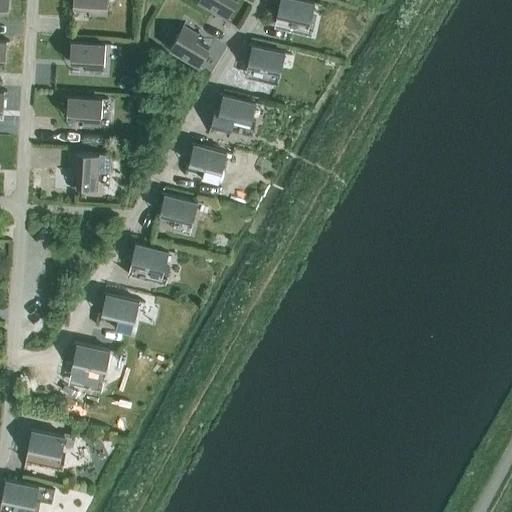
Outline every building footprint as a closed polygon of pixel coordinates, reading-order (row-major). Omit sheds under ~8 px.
[(0,0),(0,10),(9,11),(9,0),(0,0)] [(73,0),(73,6),(85,7),(89,7),(89,18),(107,19),(108,8),(108,0),(73,0)] [(198,0),(230,18),(231,17),(228,16),(237,0),(198,0)] [(321,3),(309,0),(279,0),(276,13),(288,16),(292,17),(290,28),(307,33),(310,21),(311,21),(315,2),(320,4),(321,3)] [(196,40),(201,30),(185,21),(180,30),(179,30),(170,47),(165,44),(164,45),(202,67),(202,66),(200,65),(210,48),(199,41),(199,42),(196,40)] [(10,42),(10,40),(0,39),(0,60),(6,61),(7,41),(10,42)] [(111,44),(111,43),(68,40),(68,41),(71,42),(70,61),(82,62),(86,62),(86,73),(104,74),(104,63),(105,63),(106,44),(111,44)] [(291,52),(249,43),(249,44),(251,44),(247,63),(259,66),(263,67),(261,78),(278,82),(281,71),(286,52),(291,53),(291,52)] [(216,107),(215,107),(211,124),(231,129),(231,128),(249,132),(251,121),(252,121),(256,102),(262,104),(262,103),(220,92),(220,93),(222,94),(219,109),(216,108),(216,107)] [(108,99),(109,98),(65,95),(65,96),(68,96),(67,116),(79,117),(79,116),(83,117),(82,127),(100,129),(101,118),(102,118),(103,99),(108,99)] [(233,152),(191,141),(191,142),(193,143),(188,162),(200,165),(204,166),(201,177),(219,182),(222,170),(227,152),(232,153),(233,152)] [(79,152),(68,151),(67,169),(71,169),(69,186),(97,188),(99,154),(105,154),(105,153),(79,151),(79,152)] [(204,202),(162,192),(161,193),(164,193),(159,212),(171,215),(175,216),(173,227),(190,232),(193,220),(198,202),(203,203),(204,202)] [(135,242),(128,272),(161,281),(164,269),(169,251),(175,252),(175,251),(133,240),(133,242),(135,242)] [(145,301),(103,291),(103,292),(106,293),(101,312),(113,315),(113,314),(117,315),(114,327),(132,331),(135,319),(140,301),(145,302),(145,301)] [(116,350),(74,341),(74,342),(76,342),(72,362),(84,364),(89,365),(86,376),(104,380),(106,368),(107,368),(111,350),(116,351),(116,350)] [(31,429),(25,459),(59,467),(61,455),(65,436),(71,437),(71,436),(29,427),(29,428),(31,429)] [(45,486),(3,477),(3,478),(5,479),(1,498),(13,501),(13,500),(17,501),(14,511),(33,511),(35,505),(39,486),(45,487),(45,486)]
